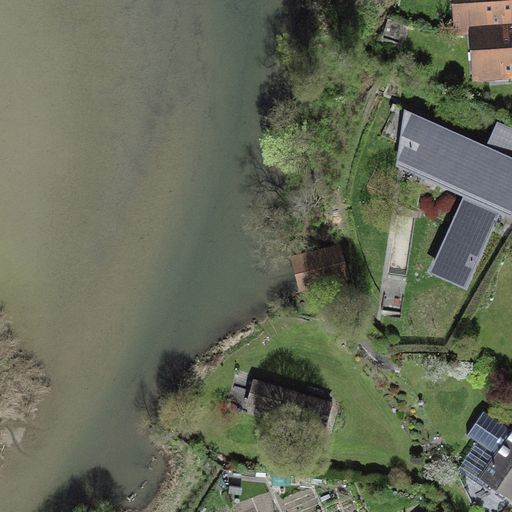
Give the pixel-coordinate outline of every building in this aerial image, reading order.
[(511,0),(454,0),(457,35),(470,34),(470,27),(511,24),(511,0)] [(470,34),(474,82),(511,78),(511,24),(470,27),(470,34)] [(488,145),(407,110),(399,165),(465,196),(433,274),(468,289),(499,211),(511,216),(511,214),(511,128),(498,123),(488,145)] [(350,279),(340,244),(292,257),(301,292),(350,279)] [(334,403),(254,380),(244,414),(324,437),(334,403)] [(511,429),(484,411),(467,437),(478,444),(460,470),(511,505),(511,429)] [(159,439),(111,511),(112,511),(155,511),(162,502),(172,508),(200,466),(159,439)]
